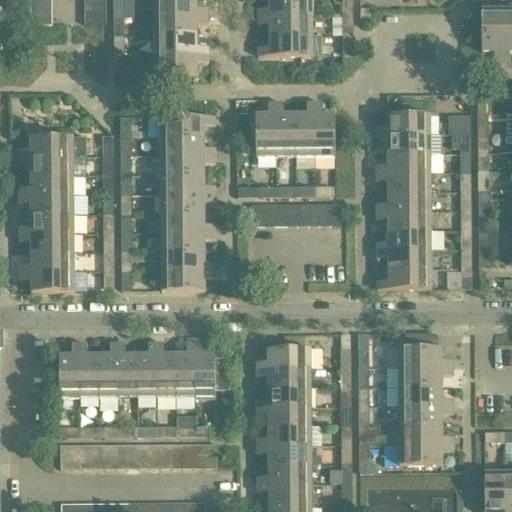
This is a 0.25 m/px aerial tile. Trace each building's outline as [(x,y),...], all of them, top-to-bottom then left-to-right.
[(197,1),(153,1),(154,20),(208,20),(208,12),(197,12),(197,1)] [(269,13),(258,13),(258,21),(313,21),(312,2),(269,2),(269,13)] [(52,5),(30,5),(30,17),(52,16),(52,5)] [(106,5),(84,5),(84,16),(106,16),(106,5)] [(353,6),(342,6),(342,21),(353,21),(353,6)] [(123,7),(113,7),(113,21),(124,21),(123,7)] [(511,11),(502,12),(502,66),(509,66),(509,55),(511,55),(511,11)] [(502,12),(481,12),(481,55),(494,55),(494,66),(502,66),(502,12)] [(52,16),(30,17),(30,28),(52,28),(52,16)] [(106,16),(84,16),(84,28),(106,28),(106,16)] [(208,20),(154,20),(154,39),(197,39),(197,28),(208,27),(208,20)] [(124,21),(113,21),(113,34),(124,35),(124,21)] [(313,21),(258,21),(258,29),(269,28),(269,40),(313,40),(313,21)] [(353,21),(342,21),(342,34),(353,34),(353,21)] [(197,39),(154,39),(154,59),(209,58),(209,50),(197,51),(197,39)] [(269,51),(258,51),(258,61),(313,60),(313,40),(269,40),(269,51)] [(124,45),(113,45),(113,59),(124,59),(124,45)] [(353,45),(342,45),(343,60),(353,59),(353,45)] [(209,58),(154,59),(154,79),(198,78),(198,66),(209,66),(209,58)] [(124,59),(113,59),(114,73),(124,73),(124,59)] [(487,98),(477,98),(477,112),(487,112),(487,98)] [(283,106),(275,107),(276,160),(295,160),(294,117),(283,117),(283,106)] [(267,117),(255,117),(255,160),(276,160),(275,107),(267,107),(267,117)] [(306,117),(294,117),(295,160),(314,160),(314,107),(306,107),(306,117)] [(321,107),(314,107),(314,160),(334,160),(334,117),(321,117),(321,107)] [(386,130),(376,130),(376,138),(430,138),(430,118),(386,119),(386,130)] [(131,120),(120,120),(120,134),(131,134),(131,120)] [(215,120),(160,120),(160,139),(204,139),(204,128),(215,128),(215,120)] [(487,123),(477,123),(477,137),(488,137),(487,123)] [(470,125),(460,125),(460,138),(470,138),(470,125)] [(488,137),(477,137),(477,151),(488,150),(488,137)] [(430,138),(376,138),(376,146),(386,146),(387,158),(430,157),(430,138)] [(470,138),(460,138),(460,153),(470,152),(470,138)] [(204,139),(160,139),(160,159),(215,159),(215,151),(205,151),(204,139)] [(19,152),(19,160),(73,160),(73,150),(81,150),(81,141),(73,141),(73,140),(30,140),(30,152),(19,152)] [(113,145),(103,145),(103,159),(113,159),(113,145)] [(131,145),(120,145),(120,159),(131,159),(131,145)] [(387,169),(376,169),(376,176),(430,176),(430,157),(387,158),(387,169)] [(113,159),(103,159),(103,173),(113,173),(113,159)] [(131,159),(120,159),(120,173),(131,172),(131,159)] [(215,159),(160,159),(160,178),(205,178),(205,166),(215,166),(215,159)] [(19,160),(19,168),(30,168),(30,179),(74,179),(73,160),(19,160)] [(488,161),(477,161),(478,176),(488,176),(488,161)] [(470,163),(460,163),(460,176),(470,176),(470,163)] [(430,176),(376,176),(376,184),(387,184),(387,196),(430,196),(430,176)] [(470,176),(460,176),(460,191),(470,190),(470,176)] [(488,176),(478,176),(478,189),(488,189),(488,176)] [(205,178),(160,178),(160,198),(216,197),(215,189),(205,189),(205,178)] [(19,191),(19,198),(74,198),(74,179),(30,179),(30,191),(19,191)] [(113,184),(103,184),(103,198),(113,198),(113,184)] [(131,184),(120,184),(121,198),(131,198),(131,184)] [(276,189),(262,189),(262,200),(276,200),(276,189)] [(290,189),(276,189),(276,200),(290,200),(290,189)] [(314,189),(300,189),(301,200),(315,200),(314,189)] [(329,189),(314,189),(315,200),(329,200),(329,189)] [(387,207),(376,207),(376,215),(430,215),(430,196),(387,196),(387,207)] [(216,197),(160,198),(161,216),(205,216),(205,205),(216,205),(216,197)] [(19,198),(19,206),(30,206),(30,217),(74,217),(74,198),(19,198)] [(113,198),(103,198),(103,211),(114,211),(113,198)] [(131,198),(121,198),(121,211),(131,211),(131,198)] [(488,199),(478,199),(478,214),(488,214),(488,199)] [(471,201),(460,201),(460,214),(471,214),(471,201)] [(286,208),(286,229),(297,229),(297,207),(286,208)] [(297,207),(297,229),(308,229),(308,207),(297,207)] [(308,207),(308,229),(319,229),(319,207),(308,207)] [(319,207),(319,229),(330,229),(330,207),(319,207)] [(342,207),(330,207),(330,229),(342,229),(342,207)] [(264,208),(252,208),(252,229),(264,229),(264,208)] [(275,208),(264,208),(264,229),(275,229),(275,208)] [(286,208),(275,208),(275,229),(286,229),(286,208)] [(471,214),(460,214),(460,229),(471,229),(471,214)] [(488,214),(478,214),(478,227),(489,227),(488,214)] [(430,215),(376,215),(376,223),(387,222),(387,234),(431,234),(430,215)] [(205,216),(161,216),(161,236),(216,236),(216,227),(205,227),(205,216)] [(19,229),(19,237),(74,237),(74,217),(30,217),(30,229),(19,229)] [(114,222),(103,222),(103,236),(114,236),(114,222)] [(132,222),(121,222),(121,236),(132,236),(132,222)] [(377,245),(377,253),(431,253),(431,234),(387,234),(387,245),(377,245)] [(114,236),(103,236),(103,250),(114,250),(114,236)] [(132,236),(121,236),(121,250),(132,249),(132,236)] [(216,236),(161,236),(161,255),(205,255),(205,243),(216,243),(216,236)] [(19,237),(19,245),(30,245),(30,256),(74,256),(74,237),(19,237)] [(489,237),(478,237),(478,252),(489,252),(489,237)] [(100,239),(86,239),(87,255),(100,254),(100,239)] [(471,240),(460,240),(461,253),(471,253),(471,240)] [(489,252),(478,252),(478,266),(489,265),(489,252)] [(377,253),(377,261),(387,261),(388,272),(431,272),(431,253),(377,253)] [(471,253),(461,253),(461,267),(471,267),(471,253)] [(161,255),(149,255),(149,263),(161,263),(161,274),(216,274),(216,266),(205,266),(205,255),(161,255)] [(30,268),(20,268),(20,275),(74,275),(74,256),(30,256),(30,268)] [(114,260),(103,260),(104,275),(114,275),(114,260)] [(132,260),(121,260),(122,274),(132,275),(132,260)] [(377,284),(377,293),(431,293),(431,272),(388,272),(388,284),(377,284)] [(132,275),(122,274),(122,288),(132,288),(132,275)] [(216,274),(161,274),(161,295),(205,294),(205,282),(216,282),(216,274)] [(74,275),(20,275),(20,283),(31,283),(31,296),(74,295),(74,275)] [(114,275),(104,275),(104,288),(114,288),(114,275)] [(471,279),(461,279),(461,292),(471,292),(471,279)] [(340,358),(339,358),(339,372),(350,372),(350,358),(349,358),(349,337),(340,337),(340,358)] [(368,337),(358,337),(358,351),(368,351),(368,337)] [(406,351),(398,351),(398,371),(453,371),(453,363),(442,363),(442,351),(438,351),(438,337),(406,337),(406,351)] [(188,356),(176,356),(176,400),(195,400),(195,345),(188,345),(188,356)] [(230,392),(229,360),(215,360),(215,356),(204,356),(203,345),(195,345),(195,400),(216,399),(215,393),(230,392)] [(73,357),(60,357),(60,401),(80,401),(80,346),(72,347),(73,357)] [(88,346),(80,346),(80,401),(99,401),(99,357),(88,357),(88,346)] [(111,356),(99,357),(99,401),(118,400),(118,346),(111,346),(111,356)] [(126,346),(118,346),(118,400),(138,400),(138,356),(126,356),(126,346)] [(149,356),(138,356),(138,400),(157,400),(156,346),(149,346),(149,356)] [(164,346),(156,346),(157,400),(176,400),(176,356),(164,356),(164,346)] [(256,364),(256,372),(311,372),(311,351),(267,352),(267,364),(256,364)] [(368,357),(358,357),(358,372),(368,371),(368,357)] [(368,371),(358,372),(358,385),(368,385),(368,371)] [(453,371),(398,371),(398,391),(442,391),(442,379),(453,379),(453,371)] [(256,372),(256,380),(267,380),(267,391),(311,391),(311,372),(256,372)] [(350,372),(339,372),(340,385),(350,385),(350,372)] [(39,400),(55,401),(56,390),(40,388),(39,400)] [(267,403),(257,403),(257,411),(311,411),(311,391),(267,391),(267,403)] [(442,391),(398,391),(399,410),(453,410),(453,402),(442,402),(442,391)] [(350,396),(340,396),(340,411),(351,411),(350,396)] [(368,396),(358,396),(358,411),(368,410),(368,396)] [(368,410),(358,411),(358,423),(369,423),(368,410)] [(453,410),(399,410),(399,429),(442,429),(442,417),(453,417),(453,410)] [(311,411),(257,411),(257,419),(267,419),(267,430),(311,430),(311,411)] [(351,411),(340,411),(340,424),(351,424),(351,411)] [(81,430),(81,440),(93,440),(93,429),(81,430)] [(104,430),(104,440),(118,440),(118,429),(104,430)] [(132,429),(118,429),(118,440),(132,440),(132,429)] [(157,429),(143,429),(144,440),(158,440),(157,429)] [(171,429),(157,429),(158,440),(171,440),(171,429)] [(181,429),(181,440),(195,440),(195,429),(181,429)] [(195,429),(195,440),(209,439),(209,429),(195,429)] [(442,429),(399,429),(399,448),(453,448),(453,440),(442,440),(442,429)] [(81,430),(66,430),(66,440),(81,440),(81,430)] [(257,441),(257,449),(311,449),(311,430),(267,430),(268,441),(257,441)] [(351,434),(340,434),(341,449),(351,449),(351,434)] [(369,434),(358,434),(358,448),(369,448),(369,434)] [(511,434),(503,435),(503,445),(511,445),(511,434)] [(503,435),(490,435),(490,445),(503,445),(503,435)] [(183,447),(172,448),(172,472),(183,471),(183,447)] [(194,447),(183,447),(183,471),(194,471),(194,447)] [(205,447),(194,447),(194,471),(205,471),(205,447)] [(216,447),(205,447),(205,471),(216,471),(216,447)] [(83,448),(72,449),(72,473),(83,472),(83,448)] [(94,448),(83,448),(83,472),(94,472),(94,448)] [(105,448),(94,448),(94,472),(105,472),(105,448)] [(116,448),(105,448),(105,472),(116,472),(116,448)] [(127,448),(116,448),(116,472),(127,472),(127,448)] [(138,448),(127,448),(127,472),(138,472),(138,448)] [(149,448),(138,448),(138,472),(150,472),(149,448)] [(160,448),(149,448),(150,472),(161,472),(160,448)] [(172,448),(160,448),(161,472),(172,472),(172,448)] [(369,448),(358,448),(358,462),(369,462),(369,448)] [(384,449),(384,469),(442,468),(442,456),(453,456),(453,448),(399,448),(399,449),(384,449)] [(72,449),(60,449),(61,473),(72,473),(72,449)] [(257,449),(257,457),(268,457),(268,468),(317,468),(317,459),(311,459),(311,449),(257,449)] [(351,449),(341,449),(341,462),(351,462),(351,449)] [(268,479),(257,479),(257,487),(312,487),(312,476),(317,476),(317,468),(268,468),(268,479)] [(351,473),(341,473),(341,487),(351,487),(351,473)] [(504,511),(504,475),(484,475),(484,511),(504,511)] [(312,487),(257,487),(257,495),(268,495),(268,507),(312,507),(317,507),(317,499),(312,499),(312,487)] [(351,487),(341,487),(341,500),(351,500),(351,487)] [(381,496),(381,511),(444,511),(444,494),(381,496)]
